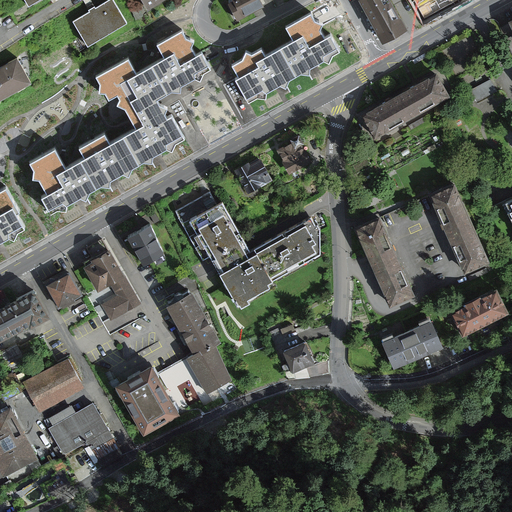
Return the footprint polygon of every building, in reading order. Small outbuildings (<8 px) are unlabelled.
[(90,12),(73,22),(88,47),(127,24),(112,0),(110,0),(96,9),(95,7),(92,9),(89,11),(90,12)] [(232,0),(228,2),(236,18),(262,4),(260,0),(232,0)] [(360,0),(382,40),(406,27),(391,0),(360,0)] [(426,0),(437,19),(468,0),(426,0)] [(314,68),(340,53),(331,36),(324,40),(314,21),(311,14),(285,29),(293,42),(266,57),(261,50),(232,67),(238,79),(235,81),(248,104),(279,88),(314,68)] [(177,91),(211,72),(201,55),(196,57),(181,31),(156,46),(161,56),(164,60),(139,74),(137,75),(128,60),(96,78),(108,102),(118,97),(130,119),(136,131),(110,146),(105,136),(94,142),(79,150),(85,160),(68,169),(66,170),(56,151),(29,165),(47,196),(41,199),(51,216),(78,201),(115,180),(158,156),(185,141),(164,106),(162,102),(161,99),(177,91)] [(61,50),(46,55),(49,67),(65,62),(61,50)] [(0,95),(28,80),(16,58),(0,67),(0,95)] [(431,71),(359,112),(373,136),(445,94),(431,71)] [(491,78),(470,89),(477,102),(498,91),(491,78)] [(291,142),(277,149),(283,161),(282,161),(288,173),(311,161),(305,149),(303,149),(300,144),(303,143),(298,134),(289,138),(291,142)] [(249,161),(233,169),(246,193),(271,180),(260,159),(250,164),(249,161)] [(453,188),(432,197),(466,272),(486,263),(453,188)] [(0,244),(2,243),(28,229),(6,189),(0,192),(0,244)] [(256,252),(253,247),(247,250),(221,201),(216,204),(209,191),(175,210),(203,259),(209,256),(218,272),(256,252)] [(304,219),(253,247),(256,252),(270,277),(315,253),(309,242),(315,238),(304,219)] [(155,220),(125,238),(140,264),(170,246),(155,220)] [(378,220),(356,230),(390,305),(412,296),(378,220)] [(122,275),(107,249),(80,264),(95,290),(108,282),(122,275)] [(256,252),(218,272),(235,304),(238,302),(240,306),(247,302),(245,298),(267,286),(266,284),(271,281),(270,277),(256,252)] [(66,272),(43,284),(55,306),(77,294),(66,272)] [(122,275),(108,282),(117,297),(104,305),(111,318),(138,303),(122,275)] [(36,288),(17,298),(30,323),(49,313),(36,288)] [(496,292),(474,302),(485,325),(507,315),(496,292)] [(209,393),(231,381),(212,349),(220,345),(192,296),(170,309),(196,354),(189,359),(209,393)] [(17,298),(0,307),(0,310),(12,332),(30,323),(17,298)] [(474,302),(452,312),(463,335),(485,325),(474,302)] [(0,310),(0,338),(12,332),(0,310)] [(432,316),(382,339),(394,366),(418,355),(444,343),(432,316)] [(312,361),(303,340),(281,350),(290,371),(312,361)] [(82,387),(67,359),(24,381),(39,409),(82,387)] [(141,435),(176,414),(147,366),(112,387),(141,435)] [(91,402),(47,429),(63,455),(86,441),(97,458),(118,445),(91,402)] [(0,476),(0,477),(35,458),(7,407),(0,410),(0,476)] [(42,478),(49,491),(69,481),(59,462),(47,468),(50,474),(42,478)]
